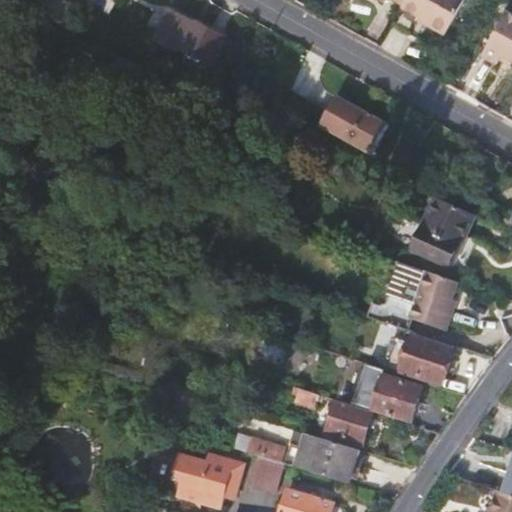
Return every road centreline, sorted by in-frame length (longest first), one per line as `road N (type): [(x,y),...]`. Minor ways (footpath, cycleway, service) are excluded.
road 1 (tertiary): [(252,0),(511,140)]
road 2 (secondary): [(511,360),(406,511)]
